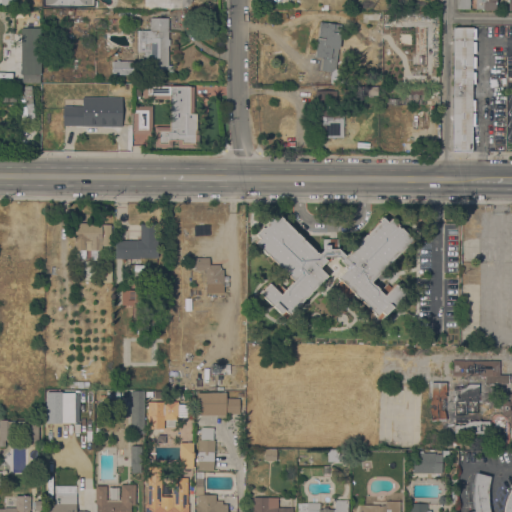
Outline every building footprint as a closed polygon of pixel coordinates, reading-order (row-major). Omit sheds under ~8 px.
[(457,9),(457,0),(469,0),(469,9),(457,9)] [(475,0),(496,0),(496,1),(495,1),(495,10),(482,10),(482,9),(475,9),(475,0)] [(382,13),(408,14),(408,23),(395,23),(395,27),(382,26),(382,13)] [(144,61),(144,52),(137,52),(137,30),(150,30),(150,18),(168,18),(168,74),(112,74),(112,61),(144,61)] [(343,70),(341,83),(329,81),(330,72),(320,71),(322,58),(315,57),(319,22),(341,25),(336,69),(343,70)] [(453,27),(472,27),(471,151),(452,151),(453,27)] [(40,29),(40,82),(20,82),(20,28),(40,29)] [(154,147),(154,127),(168,127),(169,99),(142,98),(143,86),(193,87),(193,113),(196,113),(196,129),(198,130),(198,148),(177,147),(177,146),(171,146),(171,147),(154,147)] [(377,95),(362,95),(362,86),(377,87),(377,95)] [(336,91),(336,109),(343,110),(343,137),(316,137),(316,123),(315,123),(315,91),(336,91)] [(63,105),(81,106),(82,97),(121,97),(121,127),(62,126),(63,105)] [(133,113),(135,113),(135,106),(152,106),(151,134),(133,133),(133,113)] [(280,216),(318,254),(323,250),(323,245),(323,239),(337,239),(337,248),(344,255),(382,217),(386,222),(390,218),(412,239),(370,282),(373,286),(374,285),(378,288),(377,289),(379,291),(387,283),(391,287),(395,284),(405,294),(379,320),(354,294),(349,299),(334,284),(339,280),(336,278),(345,269),(343,267),(344,266),(339,261),(340,260),(337,257),(331,257),(331,260),(326,261),(324,259),(323,256),(322,257),(326,261),(318,268),(326,276),(285,319),(259,293),(268,283),(271,286),(275,282),(284,290),(286,288),(286,287),(291,282),(292,282),(293,281),(254,243),(259,238),(255,234),(262,227),(263,228),(265,226),(264,225),(271,218),(275,221),(280,216)] [(101,250),(73,250),(74,223),(101,223),(101,224),(110,224),(110,245),(101,245),(101,250)] [(140,240),(139,224),(155,223),(155,240),(157,240),(157,258),(115,259),(115,240),(140,240)] [(205,270),(194,270),(194,258),(209,258),(209,265),(219,265),(219,269),(223,269),(223,292),(206,292),(205,270)] [(133,285),(145,285),(145,317),(133,317),(133,305),(121,305),(121,288),(133,288),(133,285)] [(499,361),(499,375),(509,375),(508,384),(485,384),(485,376),(451,376),(452,360),(499,361)] [(431,382),(446,382),(445,422),(430,422),(431,382)] [(455,402),(452,402),(452,384),(478,384),(478,413),(481,413),(480,421),(489,421),(489,433),(454,433),(455,402)] [(46,391),(61,391),(61,422),(46,422),(46,391)] [(143,434),(130,434),(130,391),(144,392),(143,434)] [(225,392),(225,397),(239,397),(239,413),(225,413),(225,417),(216,417),(216,415),(196,415),(196,393),(225,392)] [(509,414),(501,414),(502,401),(509,401),(509,393),(511,393),(511,437),(510,437),(511,432),(511,431),(511,427),(508,427),(509,414)] [(162,401),(178,401),(177,419),(162,419),(162,401)] [(0,420),(38,420),(38,446),(32,446),(32,441),(5,441),(5,446),(0,446),(0,420)] [(198,439),(200,439),(200,427),(213,427),(213,440),(214,440),(213,471),(197,470),(198,439)] [(130,445),(141,446),(141,464),(140,463),(140,473),(131,473),(131,466),(130,466),(130,445)] [(180,446),(192,446),(192,467),(180,467),(180,446)] [(276,450),(276,460),(265,460),(265,450),(265,448),(276,448),(276,450)] [(338,451),(338,462),(327,462),(327,451),(326,449),(338,449),(338,451)] [(441,461),(441,473),(413,473),(413,453),(434,453),(434,461),(441,461)] [(195,511),(195,504),(197,504),(197,495),(195,495),(195,471),(203,472),(203,495),(215,495),(215,500),(222,501),(222,504),(227,504),(227,511),(195,511)] [(511,511),(469,511),(474,511),(473,504),(473,497),(473,490),(473,483),(474,478),(476,473),(490,477),(489,479),(488,485),(488,492),(488,498),(488,503),(489,511),(504,511),(504,508),(506,501),(508,495),(511,488),(511,511)] [(296,481),(300,475),(306,479),(302,485),(296,481)] [(147,477),(161,477),(161,497),(171,497),(172,477),(187,478),(187,504),(188,504),(188,511),(145,511),(145,503),(147,503),(147,477)] [(130,505),(130,511),(95,511),(95,503),(95,486),(106,486),(106,502),(120,502),(120,484),(135,484),(135,505),(130,505)] [(107,488),(118,488),(118,500),(107,500),(107,488)] [(75,511),(88,511),(87,511),(44,511),(45,502),(55,502),(55,493),(76,494),(76,502),(75,511)] [(30,496),(30,510),(29,510),(29,511),(0,511),(0,508),(4,508),(4,507),(15,507),(15,496),(30,496)] [(278,498),(278,507),(293,508),(292,511),(252,511),(252,497),(278,498)] [(34,500),(42,500),(42,510),(34,510),(34,500)] [(347,500),(347,511),(297,511),(297,502),(319,502),(319,509),(321,509),(322,507),(327,507),(327,509),(334,509),(334,500),(347,500)] [(378,506),(385,506),(385,501),(400,501),(400,511),(359,511),(359,504),(378,504),(378,506)] [(408,511),(408,503),(427,503),(427,511),(408,511)]
